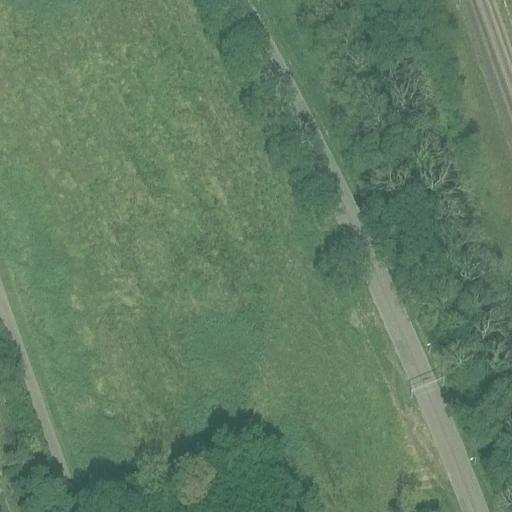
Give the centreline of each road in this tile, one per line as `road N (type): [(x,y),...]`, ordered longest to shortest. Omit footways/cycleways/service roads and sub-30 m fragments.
road 1 (unclassified): [(475,511),(393,310),(234,0)]
road 2 (unclassified): [(81,511),(0,292)]
